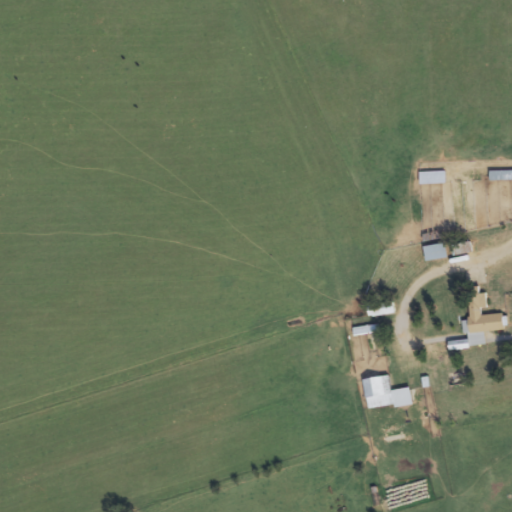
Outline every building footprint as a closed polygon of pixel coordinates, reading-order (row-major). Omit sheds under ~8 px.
[(419,172),(419,185),(446,185),(446,172),(419,172)] [(424,247),(426,261),(448,258),(446,244),(424,247)] [(471,252),(470,245),(456,247),(457,254),(471,252)] [(470,346),(485,346),(485,332),(504,331),(503,315),(485,315),(485,294),(479,294),(479,288),(469,288),(470,346)] [(364,380),(368,408),(393,404),(394,408),(413,405),(410,388),(392,391),(390,376),(364,380)]
